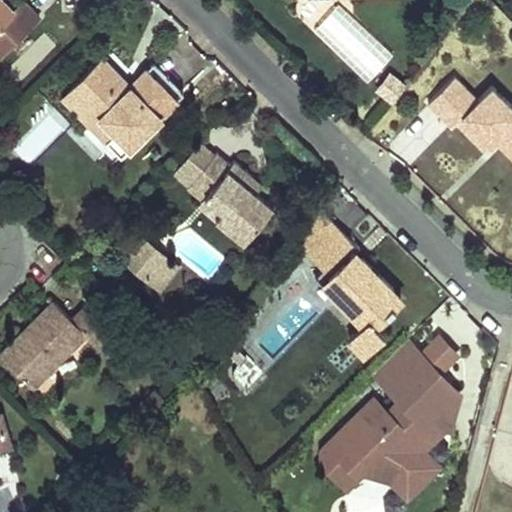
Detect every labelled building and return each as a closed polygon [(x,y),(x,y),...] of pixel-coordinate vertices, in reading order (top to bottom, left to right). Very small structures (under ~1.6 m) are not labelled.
[(18,0),(12,6),(6,0),(0,0),(0,50),(1,52),(39,14),(25,0),(18,0)] [(128,82),(100,53),(66,87),(94,117),(97,114),(111,127),(121,118),(137,132),(174,95),(144,66),(128,82)] [(151,59),(144,66),(174,95),(181,89),(151,59)] [(372,86),(387,96),(399,80),(384,69),(372,86)] [(477,99),(454,76),(428,102),(452,127),(456,122),(463,116),(490,144),(494,140),(499,135),(511,148),(511,106),(491,86),(477,99)] [(60,92),(118,151),(137,132),(121,118),(111,127),(97,114),(94,117),(66,87),(60,92)] [(54,110),(30,133),(44,147),(68,124),(54,110)] [(463,116),(456,122),(484,150),(490,144),(463,116)] [(511,148),(499,135),(494,140),(511,158),(511,148)] [(213,216),(241,239),(270,202),(253,187),(244,181),(251,173),(232,158),(228,162),(213,149),(184,185),(199,197),(202,193),(219,209),(213,216)] [(251,173),(244,181),(253,187),(258,179),(251,173)] [(195,202),(213,216),(219,209),(202,193),(199,197),(195,202)] [(317,206),(294,240),(319,266),(311,274),(333,296),(339,289),(365,315),(358,322),(344,335),(359,350),(380,329),(372,321),(383,309),(385,310),(391,304),(390,303),(396,296),(388,288),(389,287),(358,256),(354,260),(347,254),(355,246),(317,206)] [(143,230),(121,255),(161,291),(184,266),(143,230)] [(19,335),(0,353),(0,356),(33,390),(86,337),(99,351),(113,337),(66,289),(27,327),(35,334),(26,342),(19,335)] [(339,289),(333,296),(358,322),(365,315),(339,289)] [(27,327),(19,335),(26,342),(35,334),(27,327)] [(440,335),(422,353),(440,371),(458,353),(440,335)] [(422,353),(408,338),(377,369),(404,397),(391,411),(379,399),(375,399),(326,447),(326,459),(346,479),(358,468),(366,451),(400,461),(431,424),(432,422),(443,426),(446,427),(460,391),(442,384),(435,376),(440,371),(422,353)] [(0,447),(9,445),(0,420),(0,447)] [(382,474),(411,499),(439,465),(422,451),(443,426),(432,422),(431,424),(400,461),(366,451),(358,468),(382,474)]
